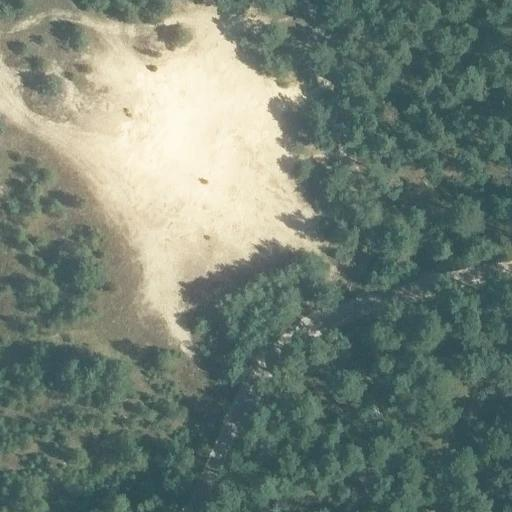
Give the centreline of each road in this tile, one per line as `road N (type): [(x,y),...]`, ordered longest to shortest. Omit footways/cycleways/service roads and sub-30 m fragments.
road 1 (track): [(363,307),(321,249),(193,176),(76,140),(23,112),(0,81)]
road 2 (track): [(190,511),(252,390),(315,328),(397,297),(511,272)]
